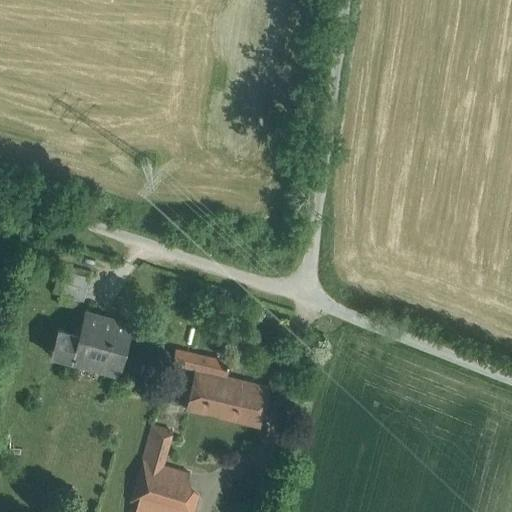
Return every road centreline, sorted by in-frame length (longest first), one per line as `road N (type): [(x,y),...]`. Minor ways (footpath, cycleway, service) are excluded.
road 1 (track): [(305,297),(0,196)]
road 2 (track): [(345,0),(305,297)]
road 3 (track): [(511,379),(305,297)]
